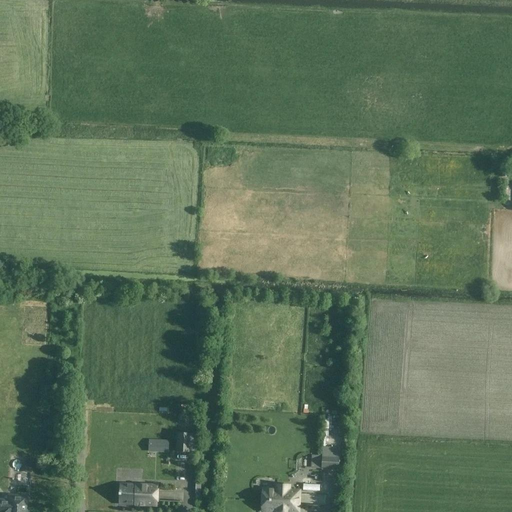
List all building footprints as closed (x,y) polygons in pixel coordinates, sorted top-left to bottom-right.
[(176,452),(190,452),(190,434),(177,433),(176,452)] [(168,451),(169,443),(158,443),(158,451),(168,451)] [(323,456),(322,468),(338,469),(339,457),(323,456)] [(120,484),(119,504),(157,506),(158,486),(120,484)] [(262,490),(262,494),(261,510),(279,511),(286,511),(298,511),(298,492),(288,491),(288,485),(277,485),(277,491),(262,490)] [(160,499),(184,499),(184,489),(161,489),(160,499)] [(301,494),(301,503),(327,503),(327,495),(301,494)] [(9,501),(0,500),(0,511),(26,511),(27,497),(9,496),(9,501)]
